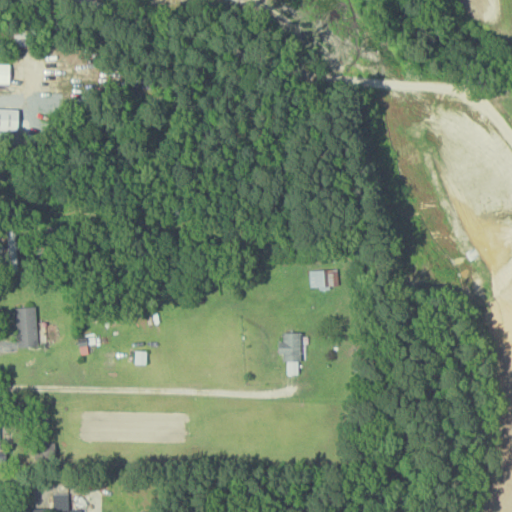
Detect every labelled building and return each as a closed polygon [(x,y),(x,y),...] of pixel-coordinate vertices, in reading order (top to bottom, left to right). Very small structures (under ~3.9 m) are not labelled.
[(0,82),(10,83),(10,63),(0,62),(0,82)] [(0,129),(17,130),(17,108),(0,107),(0,129)] [(15,306),(17,346),(37,345),(35,305),(15,306)] [(300,332),(282,332),(282,341),(277,341),(277,354),(285,354),(285,374),(299,374),(300,332)] [(47,442),(48,406),(38,406),(37,443),(35,443),(34,457),(54,457),(55,442),(47,442)] [(38,511),(68,511),(68,492),(53,492),(53,509),(18,509),(17,511),(38,511)]
